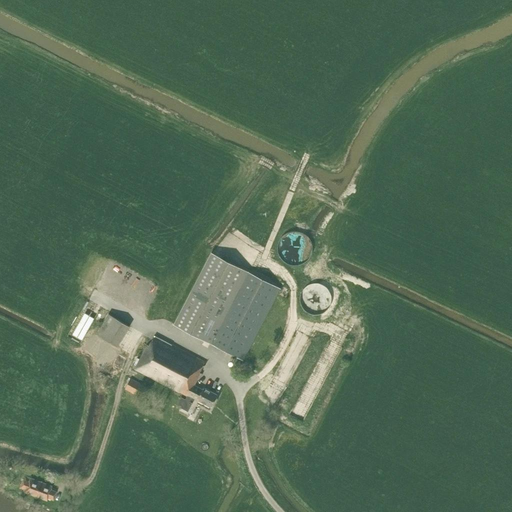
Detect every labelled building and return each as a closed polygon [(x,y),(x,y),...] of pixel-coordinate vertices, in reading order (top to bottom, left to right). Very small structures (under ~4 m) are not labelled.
[(276,249),(276,251),(277,252),(277,254),(278,256),(278,257),(279,259),(280,260),(281,261),(283,262),(284,263),(285,264),(287,265),(289,265),(290,266),(292,266),(293,266),(295,266),(297,266),(298,266),(301,265),(302,264),(304,263),(305,262),(306,261),(307,260),(308,259),(309,257),(310,256),(311,255),(311,253),(311,252),(312,250),(312,248),(312,247),(311,246),(311,244),(311,243),(310,241),(309,239),(308,238),(307,236),(306,235),(305,235),(304,234),(302,233),(301,232),(299,232),(297,231),(295,231),(294,231),(292,231),(291,231),(289,232),(288,232),(285,233),(284,234),(283,235),(282,236),(281,236),(280,237),(279,239),(278,241),(277,242),(277,244),(277,246),(276,246),(276,248),(276,249)] [(280,289),(244,271),(211,254),(175,325),(208,342),(229,352),(243,360),(247,352),(280,289)] [(306,295),(324,310),(337,294),(319,279),(306,295)] [(108,314),(96,334),(117,347),(129,326),(108,314)] [(211,407),(217,395),(203,388),(202,390),(194,386),(201,373),(200,373),(205,362),(155,336),(149,347),(147,345),(140,360),(137,358),(132,368),(188,396),(189,395),(211,407)] [(135,394),(140,384),(130,379),(125,389),(135,394)] [(52,499),(55,491),(50,489),(51,487),(29,479),(28,481),(23,479),(20,487),(25,489),(24,493),(46,501),(47,497),(52,499)]
